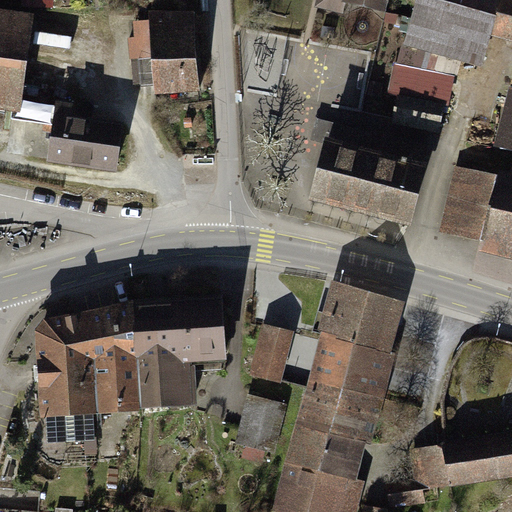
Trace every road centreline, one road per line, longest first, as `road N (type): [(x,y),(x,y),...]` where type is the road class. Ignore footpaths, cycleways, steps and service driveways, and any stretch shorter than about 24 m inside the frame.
road 1 (primary): [(232,241),(407,276),(511,310)]
road 2 (residential): [(232,241),(221,0)]
road 3 (primary): [(7,288),(158,247),(232,241)]
